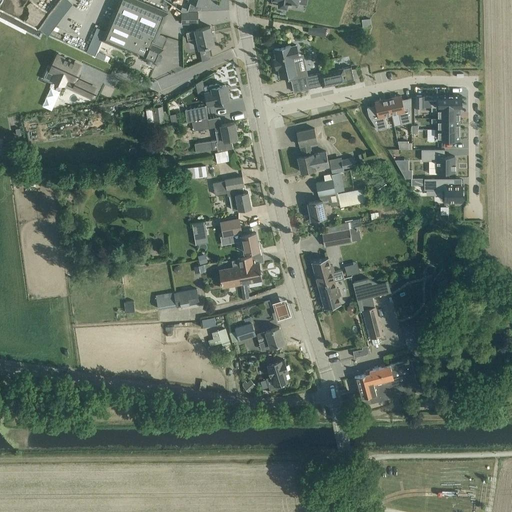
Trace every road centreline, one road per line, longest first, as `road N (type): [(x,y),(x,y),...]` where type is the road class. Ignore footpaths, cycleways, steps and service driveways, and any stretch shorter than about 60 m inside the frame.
road 1 (residential): [(472,213),(472,80),(415,81),(260,114)]
road 2 (track): [(0,459),(346,459)]
road 3 (unclassified): [(331,394),(235,401),(0,364)]
road 4 (track): [(0,422),(319,420)]
road 5 (tertiary): [(260,114),(331,394)]
road 6 (tertiary): [(354,511),(331,394)]
